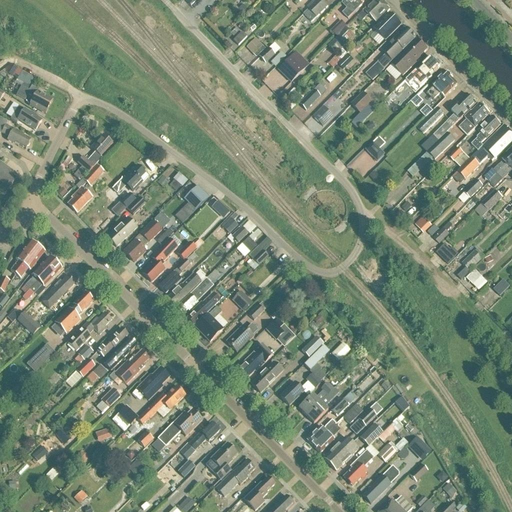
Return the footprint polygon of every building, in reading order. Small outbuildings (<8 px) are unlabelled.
[(317,20),(329,8),(320,0),(318,0),(314,5),(308,11),(304,16),(312,24),(316,19),(317,20)] [(348,0),(347,2),(352,7),(344,15),(350,21),(364,6),(363,4),(367,0),(348,0)] [(377,1),(358,20),(363,24),(370,17),(377,25),(391,11),(381,2),(379,4),(377,1)] [(242,18),(248,12),(242,6),(236,13),(242,18)] [(402,27),(391,16),(376,32),(386,43),(402,27)] [(233,39),(239,33),(236,29),(230,35),(233,39)] [(337,55),(354,36),(346,29),(328,48),(337,55)] [(374,82),(417,40),(408,31),(402,37),(401,37),(385,53),(387,56),(379,65),(368,76),(374,82)] [(242,34),(233,43),(238,47),(247,38),(242,34)] [(246,49),(253,56),(263,48),(256,41),(246,49)] [(404,78),(422,60),(421,59),(428,52),(418,42),(393,67),(404,78)] [(265,66),(275,57),(268,50),(259,59),(265,66)] [(343,52),(329,66),(334,71),(347,56),(343,52)] [(296,80),(309,66),(296,53),(283,67),(296,80)] [(418,72),(406,82),(410,86),(414,82),(421,90),(430,81),(431,80),(433,79),(433,78),(441,69),(442,66),(439,63),(436,63),(432,60),(422,70),(420,71),(420,72),(419,73),(418,72)] [(28,76),(23,85),(29,89),(34,79),(28,76)] [(445,100),(458,88),(454,83),(454,82),(454,79),(451,76),(448,76),(434,89),(435,90),(432,92),(428,96),(430,99),(434,103),(441,97),(445,100)] [(326,92),(320,86),(299,106),(306,113),(321,99),(320,98),(326,92)] [(53,102),(37,94),(39,91),(32,87),(29,93),(21,88),(16,98),(24,102),(27,97),(33,100),(29,108),(45,116),(53,102)] [(362,116),(374,104),(365,95),(353,107),(362,116)] [(424,103),(417,97),(411,104),(416,109),(417,110),(424,103)] [(289,98),(282,105),(291,113),(297,106),(289,98)] [(441,143),(478,106),(477,106),(477,103),(474,100),(472,100),(471,99),(461,110),(459,108),(453,114),(456,117),(436,138),(441,143)] [(468,139),(491,116),(481,107),(473,115),(472,114),(465,120),(466,121),(459,129),(468,139)] [(35,133),(42,123),(19,108),(11,121),(17,125),(19,122),(35,133)] [(323,108),(313,119),(323,129),(333,119),(323,108)] [(432,128),(444,116),(439,111),(426,123),(418,131),(423,136),(432,128)] [(7,124),(0,120),(0,134),(8,139),(7,142),(14,146),(15,145),(26,151),(27,148),(28,148),(30,145),(29,144),(30,142),(23,138),(23,137),(5,128),(7,124)] [(487,142),(502,127),(494,120),(480,134),(482,136),(480,138),(480,139),(473,147),(479,154),(484,149),(482,147),(487,141),(487,142)] [(95,134),(96,124),(89,123),(88,134),(95,134)] [(496,161),(511,146),(511,134),(506,128),(485,149),(484,149),(459,174),(466,182),(481,168),(480,167),(489,159),(493,163),(496,161)] [(438,158),(452,144),(455,142),(449,135),(429,155),(435,161),(438,158)] [(102,160),(114,146),(104,138),(92,151),(96,155),(89,164),(85,160),(79,166),(90,176),(104,161),(102,160)] [(376,164),(384,156),(373,144),(365,152),(376,164)] [(455,164),(463,155),(459,151),(451,159),(455,164)] [(491,184),(511,163),(511,152),(503,162),(505,164),(501,167),(496,172),(495,171),(486,180),(491,184)] [(66,170),(72,162),(68,159),(62,168),(66,170)] [(0,192),(4,195),(17,179),(10,174),(11,172),(0,163),(0,183),(3,185),(0,189),(0,192)] [(511,163),(491,184),(496,189),(511,172),(511,163)] [(91,189),(104,174),(98,168),(84,182),(91,189)] [(140,182),(146,176),(139,169),(125,183),(135,193),(143,185),(140,182)] [(79,183),(86,175),(82,171),(75,179),(79,183)] [(374,184),(379,179),(373,173),(368,178),(374,184)] [(170,185),(164,179),(158,185),(164,191),(170,185)] [(472,201),(485,188),(479,182),(466,195),(472,201)] [(62,199),(67,194),(62,189),(57,194),(62,199)] [(189,205),(181,212),(188,219),(208,201),(196,189),(185,200),(189,205)] [(80,212),(92,200),(81,190),(71,200),(73,201),(68,206),(77,215),(80,212)] [(489,213),(503,200),(496,192),(482,206),(489,213)] [(129,195),(111,213),(117,219),(135,201),(129,195)] [(139,200),(127,211),(133,218),(146,206),(139,200)] [(406,214),(412,208),(407,203),(402,209),(406,214)] [(221,228),(230,237),(239,228),(232,222),(237,218),(234,215),(221,228)] [(424,235),(432,227),(424,219),(415,227),(424,235)] [(116,249),(136,230),(128,220),(107,240),(116,249)] [(143,251),(161,232),(152,223),(140,236),(134,243),(123,254),(134,265),(146,254),(143,251)] [(449,226),(444,231),(448,234),(453,230),(449,226)] [(243,230),(234,239),(239,245),(249,235),(243,230)] [(440,246),(450,236),(443,230),(433,240),(440,246)] [(162,247),(174,236),(171,232),(170,231),(157,243),(162,247)] [(253,234),(248,239),(252,243),(257,239),(253,234)] [(250,255),(256,248),(248,239),(241,246),(250,255)] [(251,263),(248,266),(254,272),(259,267),(269,258),(263,252),(271,244),(267,240),(249,257),(254,262),(252,264),(251,263)] [(160,268),(177,250),(169,242),(152,260),(154,262),(149,266),(151,268),(143,276),(151,285),(164,272),(160,268)] [(230,252),(232,244),(225,242),(223,250),(230,252)] [(15,277),(37,249),(35,247),(34,245),(32,244),(31,244),(30,243),(21,254),(20,254),(18,257),(18,258),(15,262),(18,264),(11,273),(15,277)] [(462,253),(467,248),(462,243),(457,248),(462,253)] [(185,264),(198,251),(191,244),(178,257),(185,264)] [(36,265),(44,254),(43,252),(41,250),(40,251),(37,249),(15,277),(20,281),(28,271),(30,273),(32,270),(34,270),(36,267),(36,265)] [(470,273),(483,260),(475,253),(462,265),(466,270),(470,273)] [(187,262),(178,271),(182,276),(191,267),(191,266),(198,259),(194,256),(187,262)] [(488,266),(493,263),(491,258),(485,261),(488,266)] [(55,265),(49,259),(43,265),(41,267),(39,269),(31,277),(33,278),(24,287),(29,291),(55,265)] [(21,298),(26,303),(42,287),(43,289),(51,281),(54,280),(55,277),(61,271),(55,265),(29,291),(25,295),(21,298)] [(461,281),(470,273),(466,270),(458,278),(461,281)] [(176,276),(177,274),(176,273),(159,289),(165,296),(175,287),(176,288),(182,282),(176,276)] [(167,301),(175,308),(200,283),(193,276),(182,287),(181,287),(167,301)] [(68,293),(75,285),(68,277),(61,284),(60,283),(54,289),(55,290),(51,294),(42,304),(48,310),(57,300),(60,302),(63,298),(65,299),(69,294),(68,293)] [(10,283),(2,279),(0,282),(0,292),(4,295),(6,292),(10,283)] [(187,316),(198,305),(197,304),(213,288),(206,280),(190,297),(176,310),(182,316),(185,314),(187,316)] [(510,288),(504,282),(494,292),(500,298),(510,288)] [(224,300),(228,296),(221,289),(217,293),(224,300)] [(232,303),(244,315),(253,306),(241,294),(232,303)] [(81,315),(93,303),(85,295),(73,306),(75,309),(71,313),(75,318),(76,318),(80,314),(81,315)] [(0,307),(2,309),(9,301),(4,297),(3,298),(0,301),(0,307)] [(194,327),(220,302),(215,297),(204,307),(202,304),(195,311),(196,312),(187,320),(194,327)] [(255,324),(265,314),(260,308),(249,318),(255,324)] [(210,344),(223,332),(215,322),(223,315),(218,309),(210,317),(209,316),(195,329),(210,344)] [(71,313),(68,310),(54,324),(66,336),(81,322),(76,318),(75,318),(71,313)] [(325,312),(321,316),(329,325),(333,321),(325,312)] [(40,330),(24,315),(17,322),(33,338),(40,330)] [(103,330),(111,322),(104,315),(98,322),(96,320),(90,327),(87,325),(67,345),(76,353),(90,339),(88,337),(93,331),(99,337),(105,332),(103,330)] [(316,324),(320,328),(325,324),(320,319),(316,324)] [(276,343),(284,335),(274,324),(266,332),(276,343)] [(252,337),(257,331),(252,326),(246,331),(243,328),(226,344),(237,355),(253,339),(252,337)] [(119,345),(128,337),(121,331),(114,338),(113,337),(107,343),(96,353),(103,359),(113,349),(114,351),(120,346),(119,345)] [(325,344),(330,339),(323,332),(320,334),(325,339),(323,341),(325,344)] [(324,346),(316,339),(302,353),(310,360),(324,346)] [(110,373),(136,348),(133,346),(133,344),(131,342),(130,342),(129,341),(103,366),(110,373)] [(343,345),(331,356),(338,364),(350,352),(343,345)] [(87,347),(78,356),(84,362),(93,353),(87,347)] [(273,358),(267,351),(263,347),(245,364),(245,365),(238,373),(246,381),(255,373),(256,374),(273,358)] [(323,348),(304,367),(310,373),(317,366),(329,354),(323,348)] [(114,384),(118,379),(126,387),(145,368),(143,366),(149,360),(141,353),(135,359),(134,357),(115,376),(113,374),(109,379),(114,384)] [(45,362),(38,355),(27,366),(34,374),(45,362)] [(88,361),(76,373),(83,380),(95,368),(88,361)] [(282,373),(273,364),(251,387),(260,396),(282,373)] [(100,367),(92,375),(100,382),(108,374),(100,367)] [(64,380),(70,373),(66,368),(60,375),(64,380)] [(139,403),(144,397),(149,402),(162,389),(161,388),(169,380),(169,379),(160,371),(152,379),(151,378),(138,391),(132,397),(139,403)] [(319,372),(314,377),(321,383),(326,378),(319,372)] [(316,392),(323,385),(321,383),(314,377),(307,384),(314,390),(316,392)] [(280,399),(289,408),(303,394),(307,398),(314,390),(307,384),(300,391),(294,384),(280,399)] [(386,393),(390,389),(385,384),(381,388),(386,393)] [(327,398),(328,399),(335,392),(328,386),(322,392),(327,398)] [(173,409),(185,398),(176,389),(165,400),(162,398),(137,422),(143,428),(149,421),(150,421),(161,410),(161,409),(167,403),(173,409)] [(113,390),(101,402),(109,410),(121,398),(113,390)] [(298,410),(306,418),(323,401),(323,402),(327,398),(322,392),(315,399),(313,397),(298,410)] [(391,404),(396,399),(392,394),(387,399),(391,404)] [(321,405),(323,402),(323,401),(306,418),(314,426),(328,412),(321,405)] [(331,414),(337,420),(349,408),(343,402),(331,414)] [(363,413),(356,406),(343,420),(349,426),(363,413)] [(403,415),(409,409),(406,406),(400,412),(403,415)] [(138,419),(127,408),(118,417),(122,420),(116,425),(124,433),(138,419)] [(365,429),(376,418),(369,411),(358,422),(365,429)] [(181,434),(186,439),(202,423),(192,412),(186,418),(184,416),(174,426),(173,425),(172,426),(157,441),(165,449),(181,434)] [(313,449),(335,427),(336,426),(332,422),(323,431),(321,429),(307,443),(313,449)] [(396,422),(390,428),(383,435),(383,436),(378,440),(383,444),(394,433),(396,435),(402,428),(396,422)] [(215,429),(211,425),(205,431),(205,430),(181,454),(187,461),(206,442),(208,444),(210,442),(211,442),(214,440),(214,439),(219,433),(218,432),(218,431),(216,429),(215,429)] [(320,456),(334,441),(332,440),(340,432),(335,427),(313,449),(320,456)] [(375,427),(361,441),(369,449),(378,440),(383,436),(383,435),(375,427)] [(107,431),(100,434),(103,443),(110,440),(107,431)] [(60,442),(66,439),(63,432),(57,435),(60,442)] [(146,434),(137,443),(144,450),(153,442),(146,434)] [(323,461),(330,467),(351,446),(345,440),(338,447),(337,446),(331,452),(332,452),(323,461)] [(426,449),(417,440),(409,448),(418,457),(426,449)] [(227,446),(205,467),(220,482),(230,472),(226,468),(229,465),(229,464),(237,456),(227,446)] [(358,452),(351,446),(330,467),(336,473),(344,465),(345,466),(351,460),(350,459),(358,452)] [(389,448),(379,458),(386,465),(396,456),(389,448)] [(408,454),(404,450),(397,457),(401,461),(404,461),(408,458),(408,454)] [(363,470),(373,460),(366,453),(350,469),(352,471),(343,479),(352,488),(367,474),(363,470)] [(138,462),(128,470),(135,478),(144,469),(138,462)] [(184,480),(195,469),(189,462),(177,474),(184,480)] [(247,478),(255,470),(247,462),(239,469),(238,468),(215,490),(224,499),(238,485),(240,487),(248,479),(247,478)] [(421,466),(410,478),(416,485),(428,473),(421,466)] [(382,479),(382,478),(369,490),(369,491),(362,498),(371,507),(391,487),(390,486),(398,478),(398,475),(392,469),(382,479)] [(266,495),(274,487),(268,481),(262,487),(262,486),(254,494),(253,494),(245,502),(254,511),(257,511),(265,505),(262,501),(267,496),(266,495)] [(450,500),(456,494),(448,486),(442,492),(450,500)] [(81,507),(88,499),(83,494),(75,501),(81,507)] [(269,511),(285,511),(292,505),(286,498),(278,506),(277,505),(269,511)] [(408,511),(411,510),(399,498),(394,503),(391,501),(380,511),(408,511)] [(420,510),(427,502),(422,498),(415,505),(420,510)] [(189,500),(177,511),(189,511),(195,506),(189,500)]
